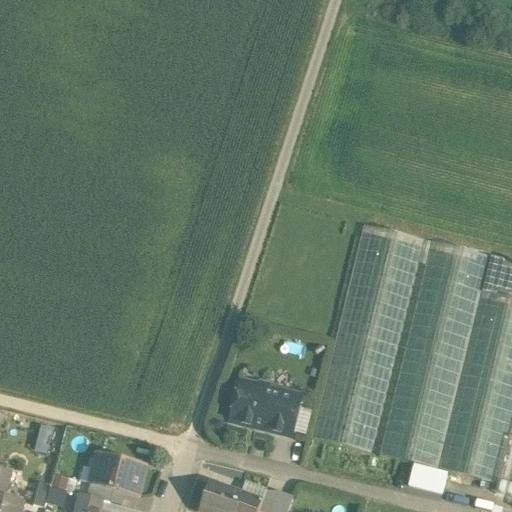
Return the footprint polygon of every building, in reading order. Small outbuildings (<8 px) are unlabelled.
[(511,262),(363,226),(311,440),(370,454),(417,264),(426,266),(378,456),(496,485),(511,417),(511,262)] [(267,385),(259,383),(253,387),(240,384),(230,422),(290,437),(300,398),(271,391),(267,385)] [(511,417),(496,485),(497,485),(495,493),(511,497),(511,417)] [(144,469),(98,457),(91,487),(113,493),(137,500),(144,469)] [(11,473),(0,469),(0,497),(4,498),(11,473)] [(242,494),(211,483),(201,511),(200,511),(259,511),(263,502),(242,494)] [(50,487),(38,484),(32,507),(44,510),(50,487)] [(267,491),(246,484),(242,494),(263,502),(267,491)] [(113,493),(91,487),(88,499),(102,503),(110,505),(113,493)] [(286,511),(291,499),(269,492),(262,511),(263,511),(286,511)] [(4,498),(0,497),(0,511),(20,511),(23,503),(4,498)] [(88,499),(80,497),(77,508),(90,511),(100,511),(102,503),(88,499)]
